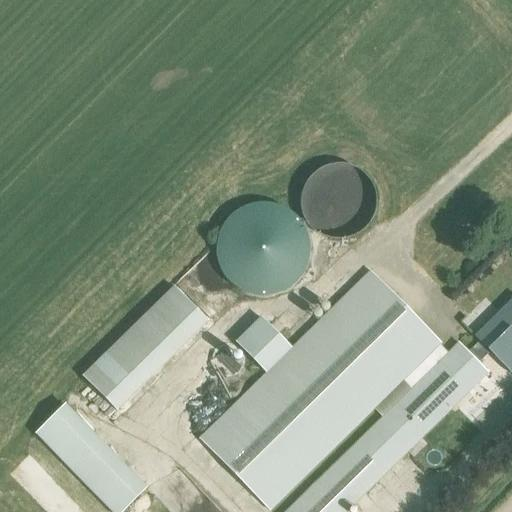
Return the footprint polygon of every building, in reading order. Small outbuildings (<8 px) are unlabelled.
[(370,183),(368,180),(364,176),(360,172),(357,170),(352,167),(348,165),(344,164),(339,164),(335,164),(331,164),(325,165),(322,167),(318,169),(315,171),(312,173),(309,176),(306,179),(303,183),(302,186),(300,189),(299,193),(298,201),(298,206),(299,210),(300,215),(302,220),(305,225),(308,229),(312,233),(317,236),(323,238),(328,240),(333,241),(337,241),(343,241),(348,239),(352,238),(357,235),(362,232),(365,228),(368,224),(371,219),(373,215),(374,210),(375,205),(375,201),(374,196),(374,192),(372,188),(370,183)] [(303,226),(301,222),(296,217),(292,213),(287,210),(282,207),(276,205),(271,203),(265,203),(261,203),(256,203),(249,205),(245,206),(240,209),(236,211),(233,214),(229,217),(226,221),(222,226),(220,230),(219,234),(217,239),(216,248),(216,254),(217,259),(219,264),(221,270),(224,276),(228,281),(234,286),(240,290),(246,293),(252,295),(258,296),(264,296),(270,295),(276,294),(282,292),(288,289),(293,284),(297,280),(301,276),(304,270),(307,264),(308,259),(309,253),(309,247),(308,242),(307,237),(306,231),(303,226)] [(196,438),(266,510),(371,410),(379,419),(281,511),(341,511),(486,374),(477,365),(488,354),(511,377),(511,376),(511,334),(509,331),(511,327),(511,300),(473,338),(478,343),(466,354),(457,345),(446,355),(437,346),(439,345),(370,272),(290,349),(259,317),(234,341),(264,373),(196,438)] [(82,377),(116,412),(208,322),(174,287),(82,377)] [(36,434),(114,511),(122,511),(147,487),(64,406),(36,434)]
